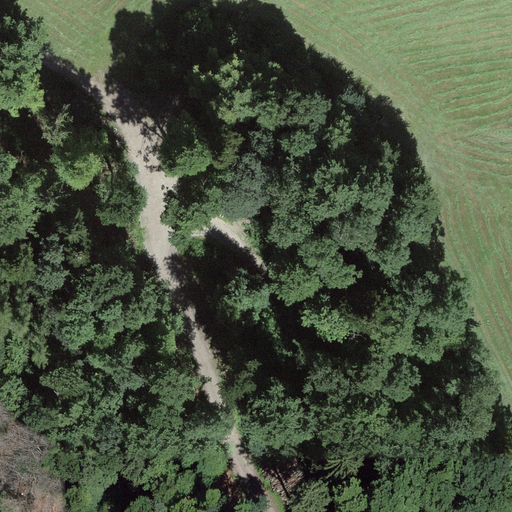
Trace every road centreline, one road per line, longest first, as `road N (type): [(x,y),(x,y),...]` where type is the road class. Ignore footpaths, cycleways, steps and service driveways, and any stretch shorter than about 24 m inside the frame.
road 1 (track): [(178,219),(217,222),(475,511)]
road 2 (track): [(267,511),(248,485),(216,379),(178,294),(165,245),(178,219)]
road 3 (track): [(178,219),(110,98),(0,30)]
